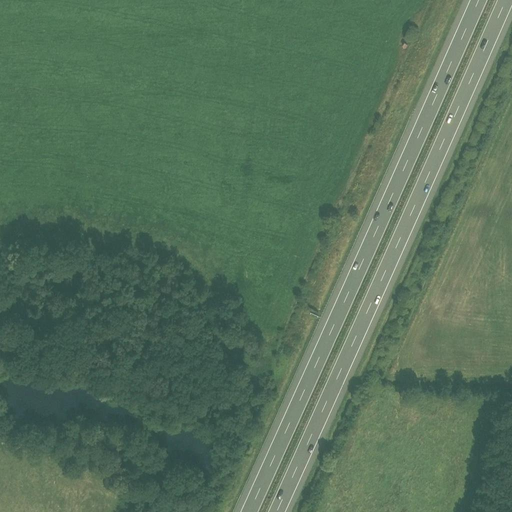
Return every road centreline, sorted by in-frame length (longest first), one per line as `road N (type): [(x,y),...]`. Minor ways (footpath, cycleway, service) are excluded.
road 1 (motorway): [(275,511),(505,0)]
road 2 (motorway): [(477,0),(248,511)]
